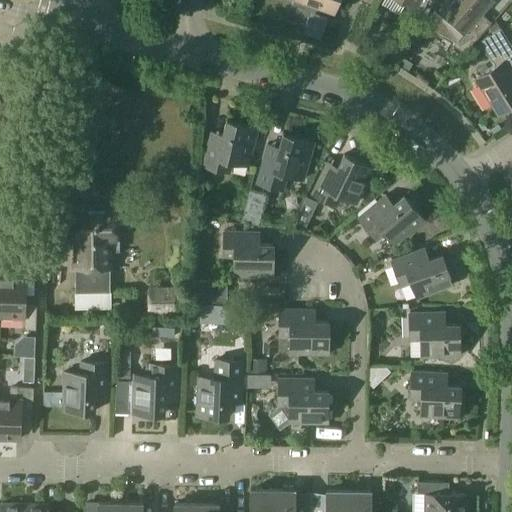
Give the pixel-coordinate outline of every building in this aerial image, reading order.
[(293,0),(292,4),(305,9),(307,3),(334,12),(338,0),(293,0)] [(411,13),(423,20),(435,0),(401,0),(414,7),(411,13)] [(492,0),(449,0),(441,10),(444,13),(441,16),(435,11),(427,25),(455,42),(453,45),(464,54),(487,27),(477,18),(492,0)] [(319,35),(324,20),(312,16),(307,31),(319,35)] [(476,78),(498,114),(511,105),(511,47),(501,29),(481,42),(496,66),(476,78)] [(223,133),(211,130),(203,165),(229,172),(232,161),(248,165),(258,128),(226,120),(223,133)] [(279,146),(268,143),(257,182),(283,190),(288,175),(304,179),(314,142),(283,133),(279,146)] [(338,167),(327,162),(312,193),(337,205),(341,195),(356,203),(373,168),(344,154),(338,167)] [(393,204),(385,195),(358,217),(376,238),(384,231),(395,244),(424,220),(404,195),(393,204)] [(307,197),(294,222),(305,227),(317,202),(307,197)] [(245,209),(243,218),(258,223),(261,213),(245,209)] [(75,239),(75,292),(110,291),(111,247),(120,247),(120,238),(116,238),(116,211),(77,211),(69,219),(69,239),(75,239)] [(260,232),(224,231),(224,259),(234,259),(234,276),(272,276),(273,244),(260,244),(260,232)] [(428,259),(424,248),(392,260),(401,286),(411,282),(417,298),(453,284),(442,254),(428,259)] [(23,329),(36,330),(36,306),(31,306),(25,305),(26,277),(2,277),(0,316),(24,317),(23,329)] [(224,282),(198,281),(198,299),(224,299),(224,282)] [(147,286),(148,316),(179,315),(178,285),(147,286)] [(200,303),(200,320),(225,321),(226,303),(200,303)] [(290,353),(328,354),(329,321),(315,321),(315,309),(279,309),(279,336),(290,336),(290,353)] [(444,324),(444,311),(409,312),(410,340),(421,340),(421,356),(460,356),(459,323),(444,324)] [(153,325),(153,335),(174,336),(175,326),(153,325)] [(196,415),(229,416),(229,402),(241,403),(243,360),(215,359),(215,377),(198,376),(196,415)] [(62,410),(95,411),(95,397),(107,397),(108,362),(81,361),(80,372),(64,372),(62,410)] [(132,412),(164,413),(165,399),(177,399),(178,365),(151,364),(150,375),(133,374),(132,412)] [(446,385),(446,373),(412,371),(410,398),(421,399),(420,416),(459,418),(460,385),(446,385)] [(289,422),(327,423),(328,390),(314,390),(314,378),(279,378),(278,405),(289,406),(289,422)] [(0,438),(19,439),(20,411),(26,411),(32,411),(33,387),(9,387),(9,399),(0,398),(0,438)] [(424,511),(466,511),(467,494),(442,493),(442,482),(417,481),(417,493),(425,493),(424,511)] [(272,511),(273,490),(250,489),(249,511),(272,511)] [(295,511),(296,490),(273,490),(272,511),(295,511)] [(348,511),(349,490),(326,490),(325,511),(348,511)] [(371,511),(371,491),(349,490),(348,511),(371,511)] [(120,511),(121,503),(98,502),(97,511),(120,511)] [(24,511),(24,504),(1,503),(0,511),(24,511)] [(142,511),(143,503),(121,503),(120,511),(142,511)] [(174,511),(196,511),(197,504),(174,503),(174,511)]
